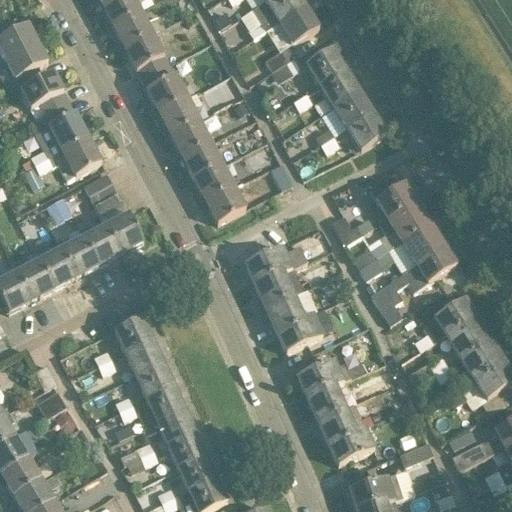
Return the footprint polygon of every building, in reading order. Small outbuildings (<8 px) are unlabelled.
[(101,11),(120,0),(93,0),(96,3),(97,3),(101,11)] [(112,34),(140,19),(130,0),(120,0),(101,11),(106,19),(104,19),(112,34)] [(244,3),(241,0),(229,0),(225,2),(231,12),(244,3)] [(278,31),(303,15),(298,7),(300,6),(295,0),(279,0),(264,9),(263,8),(251,16),(259,29),(247,37),(253,46),(278,31)] [(264,9),(279,0),(258,0),(263,8),(264,9)] [(303,15),(278,31),(283,39),(292,52),(318,35),(309,21),(308,22),(303,15)] [(234,27),(227,16),(213,25),(219,36),(234,27)] [(125,55),(152,41),(151,40),(165,33),(159,22),(145,29),(140,19),(112,34),(119,48),(121,47),(125,55)] [(0,61),(3,68),(37,50),(27,32),(17,37),(11,26),(0,32),(0,61)] [(140,88),(169,73),(152,41),(125,55),(129,63),(128,64),(140,88)] [(37,50),(3,68),(19,97),(43,84),(37,74),(47,69),(37,50)] [(270,78),(284,69),(292,64),(285,53),(263,67),(270,78)] [(319,94),(343,78),(339,71),(340,70),(331,56),(305,72),(319,94)] [(292,64),(284,69),(291,81),(299,76),(292,64)] [(159,120),(186,105),(169,73),(140,88),(154,113),(155,112),(159,120)] [(332,115),(358,99),(350,85),(348,86),(343,78),(319,94),(332,115)] [(44,122),(68,109),(52,79),(43,84),(19,97),(29,116),(39,111),(44,121),(44,122)] [(346,137),(371,121),(366,114),(367,113),(358,99),(332,115),(346,137)] [(305,101),(293,108),(298,118),(311,110),(305,101)] [(169,142),(198,127),(186,105),(159,120),(163,128),(162,129),(169,142)] [(55,162),(87,145),(68,109),(44,122),(44,121),(31,128),(36,139),(35,139),(43,156),(29,163),(29,164),(33,172),(34,173),(48,166),(55,162)] [(249,118),(244,109),(233,114),(238,124),(249,118)] [(371,121),(346,137),(360,158),(386,142),(376,127),(375,128),(371,121)] [(183,164),(209,150),(198,127),(169,142),(177,157),(178,156),(183,164)] [(320,153),(333,145),(326,135),(314,143),(320,153)] [(87,145),(55,162),(48,166),(52,174),(57,171),(64,183),(66,188),(100,170),(87,145)] [(333,145),(320,153),(326,161),(338,153),(333,145)] [(193,187),(221,172),(209,150),(183,164),(187,172),(185,173),(193,187)] [(48,166),(34,173),(34,174),(38,181),(52,174),(48,166)] [(206,209),(233,195),(221,172),(193,187),(200,201),(202,200),(206,209)] [(291,193),(280,172),(270,177),(281,198),(291,193)] [(378,232),(411,211),(415,208),(397,179),(369,198),(374,207),(367,213),(378,232)] [(104,232),(119,261),(127,257),(128,259),(142,251),(106,181),(83,193),(104,232)] [(233,195),(206,209),(210,216),(209,217),(217,232),(245,217),(233,195)] [(62,204),(45,213),(53,227),(70,219),(62,204)] [(400,250),(425,234),(411,211),(378,232),(384,241),(379,243),(382,248),(370,257),(369,256),(351,266),(358,276),(387,258),(400,250)] [(343,253),(372,235),(366,226),(349,236),(343,224),(331,230),(343,253)] [(112,265),(119,261),(104,232),(82,244),(98,274),(113,266),(112,265)] [(402,281),(414,273),(440,257),(425,234),(400,250),(387,258),(393,266),(402,281)] [(83,282),(98,274),(82,244),(59,255),(74,284),(82,280),(83,282)] [(255,293),(284,280),(283,280),(306,269),(299,254),(283,261),(281,254),(244,271),(255,293)] [(440,257),(414,273),(402,281),(389,288),(389,289),(379,296),(369,302),(381,320),(402,307),(396,297),(406,291),(412,300),(456,272),(444,254),(440,257)] [(66,288),(74,284),(59,255),(37,267),(53,297),(67,290),(66,288)] [(387,258),(358,276),(365,288),(382,277),(383,277),(381,274),(393,266),(387,258)] [(39,304),(53,297),(37,267),(15,278),(29,307),(38,303),(39,304)] [(22,311),(29,307),(15,278),(0,285),(0,304),(8,320),(23,313),(22,311)] [(265,316),(294,302),(284,280),(255,293),(265,316)] [(374,288),(364,294),(369,302),(379,296),(374,288)] [(304,325),(303,323),(294,302),(265,316),(275,338),(304,325)] [(463,306),(432,326),(445,346),(472,330),(470,327),(475,324),(463,306)] [(304,325),(275,338),(285,360),(323,343),(321,337),(313,319),(303,323),(304,325)] [(124,361),(151,348),(147,341),(149,341),(142,325),(114,338),(124,361)] [(458,367),(485,350),(472,330),(445,346),(458,367)] [(432,350),(426,341),(413,349),(419,358),(432,350)] [(135,384),(163,371),(156,356),(155,357),(151,348),(124,361),(135,384)] [(471,387),(498,371),(485,350),(458,367),(471,387)] [(97,373),(110,367),(106,357),(93,363),(97,373)] [(416,393),(434,381),(446,373),(441,364),(428,372),(427,369),(408,381),(416,393)] [(29,373),(18,365),(12,374),(23,381),(29,373)] [(344,389),(367,378),(362,368),(345,375),(343,371),(337,373),(334,366),(296,384),(307,406),(336,392),(336,393),(344,389)] [(110,367),(97,373),(102,382),(115,376),(110,367)] [(498,371),(471,387),(484,408),(511,390),(511,383),(504,370),(499,373),(498,371)] [(146,407),(172,394),(168,387),(170,386),(163,371),(135,384),(146,407)] [(46,372),(36,377),(33,379),(43,398),(56,391),(46,372)] [(446,373),(434,381),(439,390),(452,381),(446,373)] [(367,378),(344,389),(349,399),(372,389),(367,378)] [(317,428),(346,415),(336,393),(336,392),(307,406),(317,428)] [(156,430),(184,417),(177,402),(176,402),(172,394),(146,407),(156,430)] [(467,406),(461,397),(449,404),(454,414),(467,406)] [(46,426),(66,414),(56,398),(36,410),(46,426)] [(118,419),(131,413),(127,403),(114,409),(118,419)] [(131,413),(118,419),(123,429),(136,422),(131,413)] [(327,450),(356,437),(346,415),(317,428),(327,450)] [(167,453),(193,441),(190,433),(191,432),(184,417),(156,430),(167,453)] [(367,432),(373,429),(369,420),(360,425),(364,433),(367,432)] [(0,452),(15,443),(9,433),(2,422),(0,423),(0,452)] [(502,456),(511,450),(511,426),(492,436),(495,443),(483,449),(482,448),(451,464),(458,478),(502,455),(502,456)] [(356,437),(327,450),(337,473),(375,456),(373,453),(376,451),(367,432),(356,437)] [(20,442),(29,464),(39,460),(30,438),(20,442)] [(461,440),(448,447),(453,457),(466,450),(461,440)] [(178,476),(205,463),(198,447),(197,448),(193,441),(167,453),(178,476)] [(0,479),(1,481),(28,465),(15,443),(0,452),(0,479)] [(140,465),(153,459),(148,448),(135,454),(140,465)] [(511,474),(511,450),(502,456),(511,474)] [(426,452),(399,462),(403,474),(432,463),(427,451),(425,451),(426,452)] [(120,464),(124,473),(126,471),(140,465),(136,457),(120,464)] [(140,465),(140,466),(144,474),(157,468),(153,459),(140,465)] [(188,499),(215,487),(211,478),(212,478),(205,463),(178,476),(188,498),(188,499)] [(12,504),(41,487),(40,485),(34,474),(28,465),(1,481),(6,489),(4,490),(12,504)] [(488,493),(502,486),(497,477),(483,483),(488,493)] [(424,483),(428,496),(431,495),(442,491),(437,478),(424,483)] [(353,511),(379,511),(386,510),(386,509),(403,504),(395,481),(371,489),(370,485),(363,488),(364,491),(348,496),(353,511)] [(502,486),(488,493),(493,502),(506,495),(502,486)] [(47,511),(54,508),(47,497),(41,487),(12,504),(17,511),(47,511)] [(188,498),(187,498),(193,511),(220,511),(227,509),(219,493),(218,494),(215,487),(188,499),(188,498)] [(431,495),(435,506),(448,501),(443,491),(442,491),(431,495)] [(161,511),(173,505),(169,496),(157,502),(161,511)]
